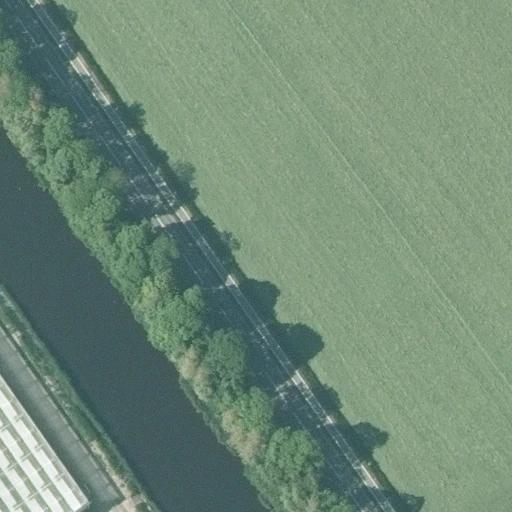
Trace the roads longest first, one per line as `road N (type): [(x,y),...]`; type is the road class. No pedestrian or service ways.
road 1 (primary): [(363,511),(5,0)]
road 2 (unknown): [(128,511),(0,327)]
